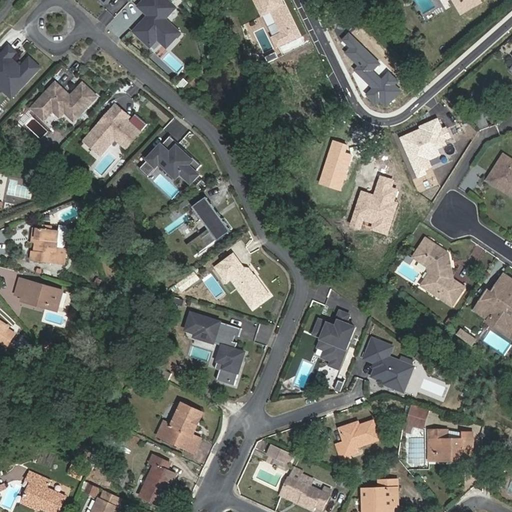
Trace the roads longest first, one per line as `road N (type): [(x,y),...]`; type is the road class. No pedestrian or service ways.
road 1 (residential): [(248,421),(300,277),(270,240),(215,135),(78,30)]
road 2 (track): [(237,424),(201,383),(161,301),(70,197),(0,159)]
road 3 (residential): [(302,0),(349,97),(375,122),(393,122),(411,109),(511,21)]
